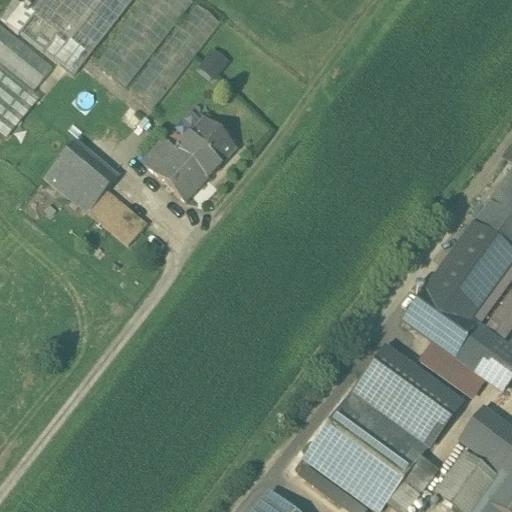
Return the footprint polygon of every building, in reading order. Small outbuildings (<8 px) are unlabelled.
[(0,18),(73,76),(132,0),(9,0),(0,12),(0,18)] [(125,88),(191,4),(185,0),(148,0),(96,66),(125,88)] [(153,111),(218,25),(195,8),(130,93),(153,111)] [(0,27),(0,132),(1,134),(53,70),(0,27)] [(211,51),(197,71),(211,81),(225,61),(211,51)] [(185,203),(236,151),(205,120),(175,150),(163,138),(141,160),(185,203)] [(45,180),(128,248),(146,226),(107,193),(119,179),(76,143),(45,180)] [(511,178),(402,325),(500,395),(511,379),(511,178)] [(303,462),(369,511),(382,511),(385,510),(387,511),(409,511),(438,476),(421,463),(463,408),(388,351),(303,462)] [(511,511),(511,434),(491,419),(432,497),(451,511),(511,511)] [(287,511),(271,498),(258,511),(287,511)]
